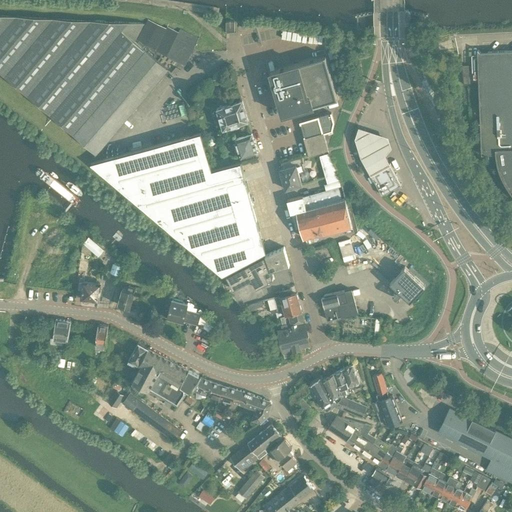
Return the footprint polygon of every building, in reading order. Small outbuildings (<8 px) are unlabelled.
[(0,14),(0,71),(96,154),(168,69),(135,41),(144,23),(129,23),(0,14)] [(137,41),(185,66),(199,39),(180,29),(178,33),(167,27),(167,29),(148,20),(137,41)] [(227,21),(227,31),(235,31),(235,21),(227,21)] [(478,49),(477,49),(479,84),(482,154),(485,154),(496,153),(496,155),(498,165),(501,175),(506,183),(511,192),(511,50),(480,52),(478,49)] [(270,71),(282,115),(287,113),(287,112),(283,113),(281,106),(288,104),(290,111),(289,112),(289,113),(338,99),(326,56),(270,71)] [(249,122),(242,101),(217,108),(223,129),(249,122)] [(290,111),(288,104),(281,106),(283,113),(287,112),(287,113),(289,113),(289,112),(290,111)] [(323,133),(332,130),(334,122),(331,112),(300,121),(309,154),(328,149),(326,145),(323,133)] [(370,174),(390,163),(386,157),(388,154),(391,149),(387,138),(380,135),(358,128),(355,139),(361,160),(370,174)] [(212,170),(201,132),(91,163),(91,164),(223,275),(266,252),(241,162),(212,170)] [(235,138),(241,158),(258,152),(252,133),(235,138)] [(326,177),(327,183),(340,180),(329,153),(320,156),(326,177)] [(280,169),(286,189),(302,184),(300,177),(297,165),(304,162),(302,156),(281,162),(283,168),(280,169)] [(38,163),(30,174),(77,211),(85,200),(38,163)] [(402,184),(390,163),(370,174),(382,195),(402,184)] [(291,213),(297,211),(341,199),(338,187),(303,196),(303,195),(287,200),(291,213)] [(352,224),(355,233),(358,229),(351,201),(346,202),(345,198),(341,199),(297,211),(304,238),(352,224)] [(104,250),(89,237),(83,243),(98,257),(104,250)] [(284,247),(266,255),(266,256),(227,276),(233,290),(252,280),(256,289),(269,282),(269,281),(273,278),(271,271),(289,266),(284,247)] [(113,263),(110,273),(114,274),(119,275),(122,266),(123,263),(117,261),(116,264),(113,263)] [(405,267),(406,267),(405,266),(390,282),(391,283),(391,282),(410,300),(409,300),(410,301),(425,285),(425,284),(424,285),(405,267)] [(85,301),(87,301),(89,300),(99,301),(101,284),(84,282),(79,281),(79,288),(83,289),(82,299),(84,299),(85,301)] [(129,286),(128,290),(122,288),(118,304),(131,308),(136,288),(129,286)] [(270,309),(299,302),(297,292),(291,294),(290,289),(279,291),(281,296),(267,300),(270,309)] [(324,308),(327,320),(337,317),(337,314),(340,313),(341,317),(358,313),(352,290),(345,292),(344,289),(324,295),(325,297),(321,298),(324,308)] [(183,322),(184,321),(198,324),(201,313),(187,309),(188,303),(173,299),(167,318),(183,322)] [(284,310),(286,316),(302,311),(299,302),(270,309),(271,314),(278,312),(284,310)] [(281,334),(284,350),(285,357),(304,352),(305,352),(305,351),(305,350),(304,345),(309,344),(305,323),(302,311),(286,316),(280,317),(283,328),(280,329),(280,330),(277,330),(278,335),(281,334)] [(55,332),(54,337),(60,338),(60,344),(68,345),(68,339),(69,339),(70,335),(72,321),(56,319),(55,327),(55,328),(55,331),(55,332)] [(97,342),(97,346),(106,347),(107,343),(107,339),(107,337),(107,335),(109,325),(99,324),(98,338),(97,342)] [(130,358),(128,361),(136,365),(137,363),(140,364),(149,347),(139,342),(137,345),(137,346),(136,347),(134,351),(133,352),(132,353),(132,354),(130,358)] [(134,381),(130,389),(137,393),(141,385),(148,389),(149,390),(149,389),(178,405),(179,403),(187,393),(184,391),(175,385),(165,379),(167,376),(181,384),(189,369),(149,347),(140,364),(142,365),(135,378),(133,381),(134,381)] [(353,363),(343,368),(349,384),(360,381),(353,363)] [(336,372),(334,373),(342,392),(343,394),(351,390),(349,384),(343,368),(336,372)] [(189,369),(181,384),(189,390),(199,375),(191,370),(189,369)] [(334,373),(323,380),(334,397),(337,400),(337,401),(341,398),(344,396),(343,394),(342,392),(334,373)] [(379,400),(389,396),(382,373),(373,375),(378,392),(376,393),(379,400)] [(193,388),(210,393),(214,381),(202,376),(193,388)] [(320,376),(310,383),(327,410),(333,405),(362,417),(367,406),(344,396),(341,398),(337,401),(337,400),(334,397),(323,380),(320,376)] [(210,393),(221,397),(225,385),(214,381),(210,393)] [(221,397),(225,398),(233,401),(237,389),(225,385),(221,397)] [(233,399),(246,404),(249,393),(237,389),(233,401),(233,399)] [(124,402),(132,408),(135,404),(140,407),(144,402),(131,392),(124,402)] [(246,404),(256,407),(258,408),(262,397),(249,393),(246,404)] [(392,395),(389,396),(379,400),(382,408),(388,423),(389,425),(402,420),(392,395)] [(258,408),(256,407),(253,418),(261,421),(268,414),(272,403),(271,400),(262,397),(258,408)] [(298,403),(307,411),(311,407),(302,399),(298,403)] [(382,408),(379,400),(372,403),(376,411),(378,411),(382,408)] [(132,408),(145,418),(152,408),(144,402),(140,407),(135,404),(132,408)] [(438,431),(438,432),(502,463),(497,474),(486,469),(511,481),(511,437),(496,430),(496,429),(495,429),(474,419),(474,418),(473,418),(450,407),(449,408),(451,409),(440,431),(438,431)] [(145,418),(158,427),(161,423),(157,420),(161,414),(152,408),(145,418)] [(388,423),(382,408),(378,411),(383,425),(388,423)] [(158,427),(166,433),(173,424),(161,414),(157,420),(161,423),(158,427)] [(353,444),(361,450),(366,441),(368,442),(369,440),(372,442),(373,440),(374,440),(376,438),(368,433),(372,425),(365,423),(337,415),(329,428),(353,444)] [(282,435),(279,431),(272,423),(262,431),(248,442),(231,456),(242,470),(259,456),(267,450),(265,448),(282,435)] [(173,424),(166,433),(175,440),(182,430),(173,424)] [(361,450),(372,458),(384,441),(377,436),(376,437),(376,438),(374,440),(373,440),(372,442),(369,440),(368,442),(366,441),(361,450)] [(270,449),(278,458),(280,457),(288,467),(297,459),(293,454),(297,450),(296,450),(294,452),(291,448),(292,447),(284,437),(270,449)] [(372,458),(379,462),(390,447),(391,445),(384,441),(372,458)] [(379,462),(386,467),(398,447),(391,444),(391,445),(390,447),(379,462)] [(386,467),(396,473),(406,456),(401,452),(403,448),(399,445),(398,447),(386,467)] [(396,473),(404,478),(413,464),(415,461),(406,456),(396,473)] [(404,478),(413,483),(420,471),(423,466),(415,461),(413,464),(404,478)] [(372,485),(379,489),(384,482),(386,483),(390,476),(377,467),(372,474),(377,477),(372,485)] [(422,487),(431,491),(441,471),(437,469),(432,467),(429,472),(422,487)] [(238,491),(246,497),(264,476),(257,470),(238,491)] [(413,483),(422,487),(429,472),(425,470),(424,473),(420,471),(413,483)] [(431,491),(439,496),(447,481),(442,479),(445,473),(441,471),(431,491)] [(297,479),(264,505),(268,511),(269,511),(283,511),(314,488),(305,475),(298,480),(297,479)] [(439,496),(448,501),(459,481),(457,480),(455,479),(450,476),(447,481),(439,496)] [(448,501),(457,505),(464,490),(460,488),(462,482),(459,481),(448,501)] [(486,491),(491,495),(498,484),(492,481),(486,491)] [(464,490),(457,505),(466,510),(473,495),(476,489),(472,488),(469,493),(464,490)] [(488,499),(482,508),(481,508),(478,511),(487,511),(493,503),(488,499)]
